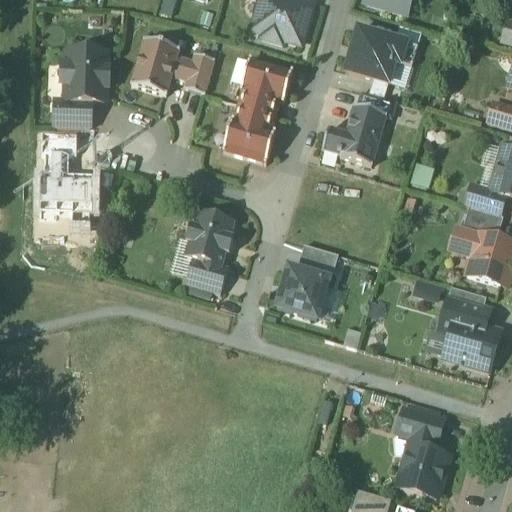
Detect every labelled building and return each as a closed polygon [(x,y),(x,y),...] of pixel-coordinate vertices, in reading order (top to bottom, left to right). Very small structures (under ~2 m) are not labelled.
[(287,0),(261,0),(253,32),(264,35),(262,43),(281,48),(282,44),(301,50),(313,8),(287,0)] [(367,0),(365,8),(406,20),(412,0),(367,0)] [(511,27),(508,26),(502,48),(511,50),(511,27)] [(356,32),(343,78),(389,91),(396,69),(401,70),(408,47),(356,32)] [(179,55),(145,45),(132,91),(166,101),(172,82),(187,86),(193,67),(177,63),(179,55)] [(106,58),(68,57),(68,71),(63,72),(60,76),(60,84),(63,88),(67,89),(67,105),(91,106),(91,107),(104,107),(105,92),(108,92),(109,74),(106,74),(106,58)] [(214,65),(195,60),(193,67),(187,86),(185,94),(204,100),(214,65)] [(293,77),(250,64),(241,96),(245,98),(277,107),(284,109),(293,77)] [(277,107),(245,98),(240,112),(272,121),(277,107)] [(67,105),(55,105),(54,133),(90,134),(91,107),(91,106),(67,105)] [(511,113),(493,108),(487,128),(511,135),(511,113)] [(272,121),(240,112),(236,126),(268,135),(272,121)] [(392,128),(349,115),(342,137),(325,132),(317,156),(378,175),(392,128)] [(236,126),(232,125),(223,157),(266,170),(276,137),(268,135),(236,126)] [(511,155),(504,153),(503,155),(509,157),(504,175),(498,173),(491,196),(491,198),(506,202),(511,203),(511,155)] [(419,169),(412,189),(430,194),(436,174),(419,169)] [(491,196),(471,191),(465,212),(469,213),(500,222),(506,202),(491,198),(491,196)] [(500,222),(469,213),(462,237),(473,240),(474,239),(497,245),(504,223),(500,222)] [(235,228),(198,217),(194,231),(191,231),(186,247),(189,248),(185,262),(193,264),(222,273),(223,271),(226,258),(229,259),(234,243),(231,242),(235,228)] [(511,249),(497,245),(474,239),(473,240),(467,262),(473,263),(467,281),(500,291),(503,283),(508,285),(511,272),(511,249)] [(301,253),(295,277),(325,285),(329,286),(335,262),(301,253)] [(222,273),(193,264),(186,290),(220,300),(228,273),(223,271),(222,273)] [(283,273),(271,316),(313,328),(325,285),(295,277),(283,273)] [(489,304),(455,294),(447,324),(454,325),(481,333),(489,304)] [(481,333),(454,325),(442,369),(492,383),(504,339),(481,333)] [(439,423),(404,413),(397,437),(417,443),(411,461),(406,464),(398,492),(436,504),(449,461),(433,457),(437,444),(434,439),(439,423)] [(389,511),(391,506),(358,496),(353,511),(389,511)]
